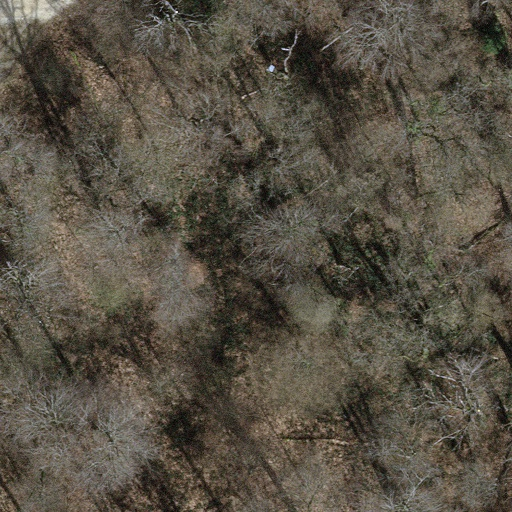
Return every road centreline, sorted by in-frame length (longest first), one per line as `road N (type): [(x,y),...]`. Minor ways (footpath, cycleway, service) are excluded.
road 1 (motorway): [(107,0),(133,511)]
road 2 (motorway): [(344,511),(325,0)]
